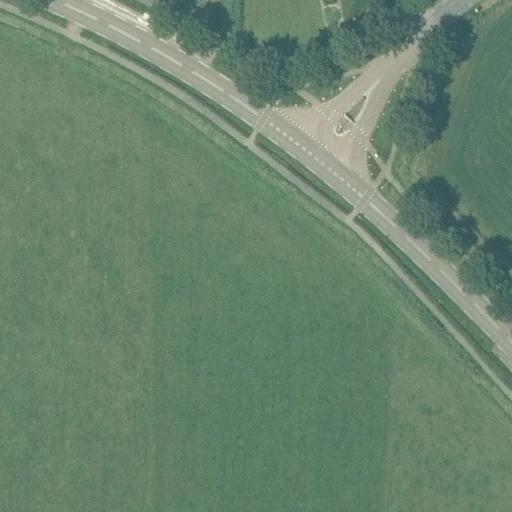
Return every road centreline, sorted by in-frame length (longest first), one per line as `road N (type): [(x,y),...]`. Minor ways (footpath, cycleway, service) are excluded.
road 1 (tertiary): [(315,158),(178,65),(53,0)]
road 2 (tertiary): [(511,350),(315,158)]
road 3 (tertiary): [(315,158),(385,69),(461,0)]
